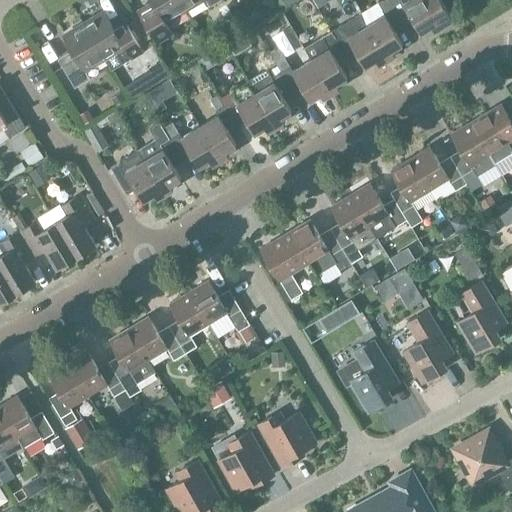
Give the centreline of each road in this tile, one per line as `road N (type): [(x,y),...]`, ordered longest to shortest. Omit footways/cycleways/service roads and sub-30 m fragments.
road 1 (residential): [(511,48),(488,48),(219,214)]
road 2 (residential): [(367,462),(219,214)]
road 3 (residential): [(145,256),(93,171),(43,127),(0,56)]
road 4 (residential): [(145,256),(0,345)]
road 5 (residential): [(367,462),(511,379)]
